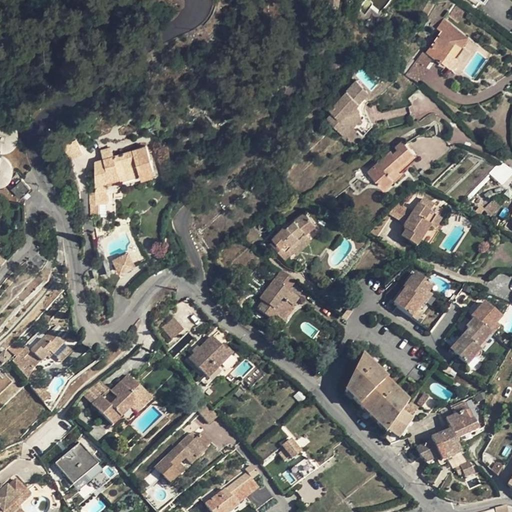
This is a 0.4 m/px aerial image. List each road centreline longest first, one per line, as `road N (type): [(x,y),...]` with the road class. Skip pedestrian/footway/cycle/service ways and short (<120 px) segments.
road 1 (residential): [(309,0),(283,112),(243,165),(187,211),(182,227),(201,279),(196,293)]
road 2 (residential): [(196,0),(198,11),(44,121),(34,146),(43,201)]
road 3 (residential): [(196,293),(160,278),(114,335),(87,330),(65,226),(57,207),(43,201)]
road 4 (residential): [(329,403),(196,293)]
road 5 (residential): [(432,509),(386,453),(329,403)]
